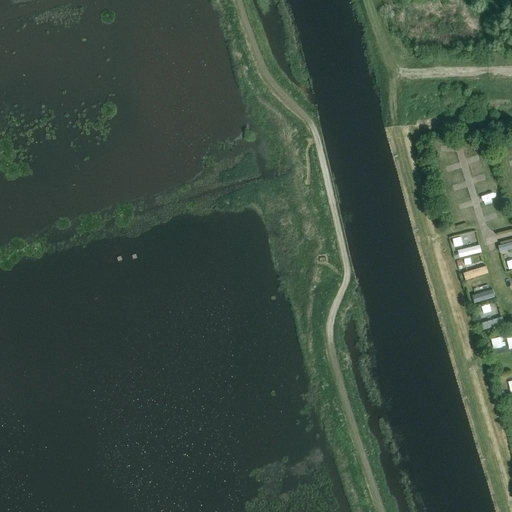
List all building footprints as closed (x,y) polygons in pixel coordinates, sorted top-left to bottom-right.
[(477,230),(452,237),(454,245),(479,238),(477,230)] [(511,242),(499,246),(501,253),(511,249),(511,242)] [(480,245),(458,251),(459,254),(460,258),(482,253),(480,245)] [(487,266),(464,273),(466,281),(489,273),(487,266)] [(493,290),(473,296),(475,304),(496,298),(493,290)] [(486,328),(509,324),(508,316),(485,320),(486,328)]
